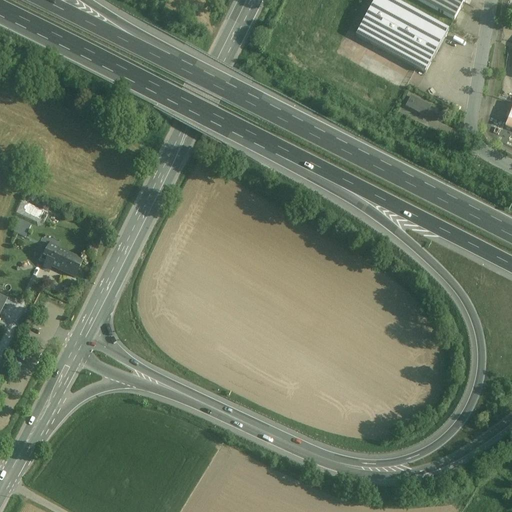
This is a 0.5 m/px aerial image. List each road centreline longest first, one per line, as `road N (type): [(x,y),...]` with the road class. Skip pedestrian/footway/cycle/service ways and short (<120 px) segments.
road 1 (motorway): [(304,165),(444,280),(480,345),(477,392),(440,445),(400,464),(322,461)]
road 2 (primary): [(84,334),(248,0)]
road 3 (motorway): [(511,242),(188,77)]
road 4 (motorway): [(0,12),(304,165)]
road 5 (motorway): [(304,165),(511,271)]
road 6 (motorway): [(322,461),(371,478),(427,473),(511,422)]
road 7 (residential): [(490,0),(472,131),(485,154),(511,167)]
road 8 (motorway): [(188,77),(32,0)]
road 9 (motorway): [(181,391),(322,461)]
road 10 (motorway): [(188,77),(78,0)]
